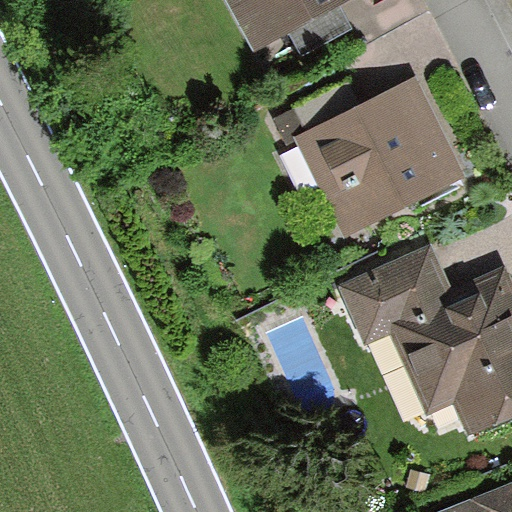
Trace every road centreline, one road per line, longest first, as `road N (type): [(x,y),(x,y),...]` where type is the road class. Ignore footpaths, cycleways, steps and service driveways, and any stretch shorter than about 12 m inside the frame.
road 1 (secondary): [(197,511),(0,109)]
road 2 (residential): [(511,114),(453,0)]
